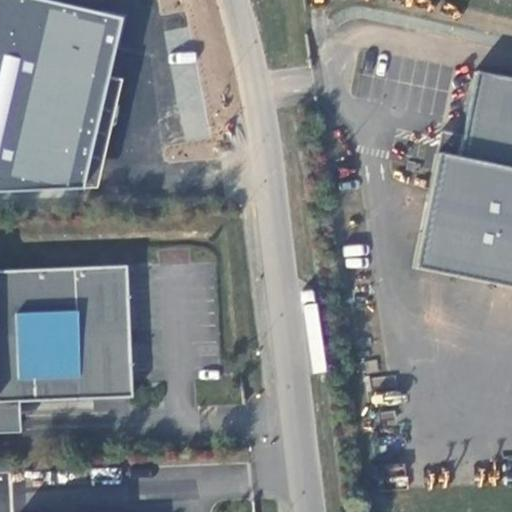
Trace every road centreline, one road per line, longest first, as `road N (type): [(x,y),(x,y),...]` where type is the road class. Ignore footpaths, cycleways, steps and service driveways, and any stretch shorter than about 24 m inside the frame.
road 1 (unclassified): [(234,0),(266,160),(309,511)]
road 2 (unknown): [(177,424),(33,423)]
